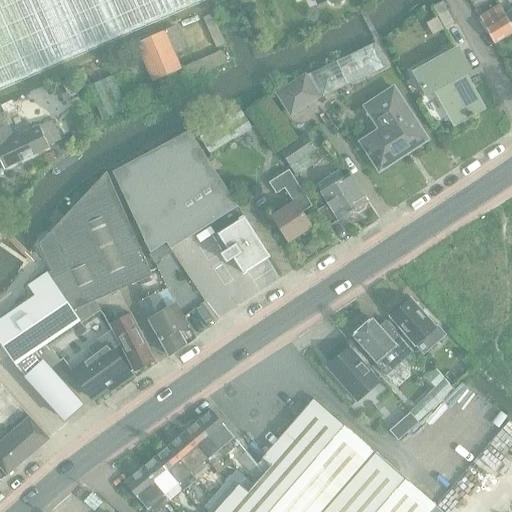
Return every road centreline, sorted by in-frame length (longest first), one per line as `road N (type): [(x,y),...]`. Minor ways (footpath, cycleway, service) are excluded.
road 1 (secondary): [(90,457),(511,176)]
road 2 (unclassified): [(90,457),(0,359)]
